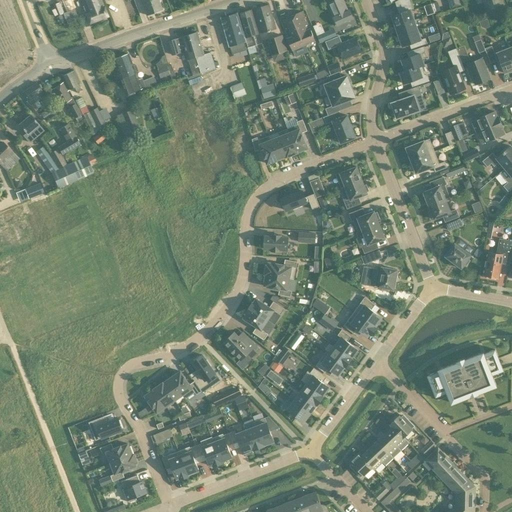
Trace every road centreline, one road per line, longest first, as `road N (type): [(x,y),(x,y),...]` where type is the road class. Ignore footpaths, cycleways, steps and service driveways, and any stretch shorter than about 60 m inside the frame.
road 1 (residential): [(375,140),(266,187),(245,217),(244,265),(226,309),(194,341),(132,365),(119,379),(168,507)]
road 2 (unclassified): [(47,64),(248,0)]
road 3 (residential): [(483,511),(484,482),(374,361)]
road 4 (residential): [(431,289),(375,140)]
road 5 (residential): [(168,507),(311,450)]
road 6 (residential): [(375,140),(383,58),(365,0)]
road 7 (residential): [(375,140),(508,90)]
